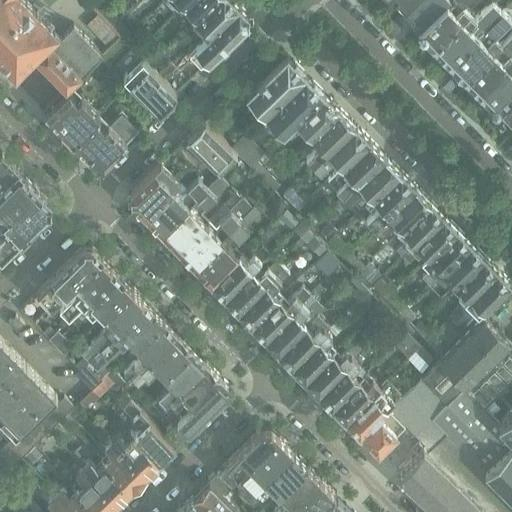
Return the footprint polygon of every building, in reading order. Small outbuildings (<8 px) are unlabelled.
[(0,0),(0,52),(15,68),(32,52),(66,86),(66,87),(102,52),(72,22),(60,34),(26,0),(0,0)] [(91,0),(90,2),(102,15),(109,8),(100,0),(91,0)] [(164,0),(163,1),(175,13),(180,8),(187,0),(164,0)] [(187,0),(180,8),(192,20),(211,0),(187,0)] [(211,0),(192,20),(207,35),(238,4),(234,0),(211,0)] [(394,3),(403,12),(415,0),(390,0),(393,3),(394,3)] [(413,22),(418,28),(446,0),(415,0),(403,12),(413,22)] [(446,0),(418,28),(434,44),(469,9),(462,3),(464,0),(446,0)] [(434,44),(449,60),(501,9),(492,0),(491,0),(475,16),(469,9),(434,44)] [(238,4),(207,35),(189,54),(201,67),(209,60),(249,22),(249,14),(248,14),(238,4)] [(109,8),(102,15),(114,27),(120,20),(109,8)] [(501,9),(449,60),(465,76),(501,42),(494,34),(510,18),(501,9)] [(114,27),(125,38),(132,32),(120,20),(114,27)] [(465,76),(480,92),(511,60),(511,52),(509,50),(511,46),(511,30),(501,42),(465,76)] [(132,32),(125,38),(137,51),(144,44),(132,32)] [(137,51),(141,55),(149,62),(155,56),(144,44),(137,51)] [(164,78),(159,72),(149,62),(141,55),(122,74),(157,110),(177,91),(164,78)] [(248,93),(266,112),(306,73),(288,55),(248,93)] [(171,60),(159,72),(164,78),(177,66),(171,60)] [(497,108),(511,93),(511,60),(480,92),(497,108)] [(164,78),(177,91),(185,83),(179,77),(183,73),(177,66),(164,78)] [(266,112),(284,130),(324,91),(306,73),(266,112)] [(46,112),(71,139),(96,116),(100,111),(98,109),(101,106),(93,99),(90,102),(82,93),(78,98),(69,89),(46,112)] [(339,107),(324,91),(284,130),(292,138),(299,132),(307,139),(312,134),(339,107)] [(511,93),(497,108),(511,122),(511,93)] [(306,157),(313,163),(355,123),(339,107),(312,134),(321,142),(306,157)] [(96,116),(71,139),(96,163),(103,163),(126,140),(138,128),(132,122),(121,111),(111,122),(100,111),(96,116)] [(187,137),(219,170),(237,153),(205,120),(187,137)] [(369,138),(355,123),(313,163),(320,171),(334,156),(343,165),(369,138)] [(232,145),(250,163),(264,150),(246,132),(232,145)] [(336,187),(343,194),(385,153),(369,138),(343,165),(332,175),(340,184),(336,187)] [(176,148),(194,167),(203,159),(184,140),(176,148)] [(0,152),(0,187),(18,169),(1,152),(0,152)] [(400,169),(385,153),(343,194),(350,201),(353,199),(361,207),(364,204),(400,169)] [(253,166),(266,180),(272,174),(259,160),(253,166)] [(145,214),(173,187),(179,181),(161,163),(131,192),(130,192),(131,200),(145,214)] [(0,187),(0,221),(1,222),(36,188),(18,169),(0,187)] [(367,218),(373,225),(415,184),(400,169),(364,204),(373,212),(367,218)] [(272,174),(266,180),(275,189),(281,184),(272,174)] [(173,187),(145,214),(162,231),(208,185),(199,176),(180,195),(173,187)] [(415,184),(373,225),(380,232),(391,221),(400,230),(430,200),(415,184)] [(162,231),(179,248),(207,221),(199,214),(218,196),(208,185),(162,231)] [(284,194),(299,208),(306,200),(291,186),(284,194)] [(0,260),(2,259),(51,211),(51,210),(51,203),(51,202),(36,188),(1,222),(0,222),(0,260)] [(398,249),(403,254),(444,214),(430,200),(400,230),(406,237),(404,239),(406,241),(398,249)] [(195,264),(211,281),(239,254),(231,247),(250,229),(247,226),(261,212),(254,206),(241,219),(195,264)] [(207,221),(179,248),(195,264),(241,219),(232,210),(214,228),(207,221)] [(444,214),(403,254),(410,261),(424,247),(430,254),(457,227),(444,214)] [(430,281),(438,273),(471,241),(457,227),(430,254),(422,262),(429,269),(423,275),(430,281)] [(330,238),(344,254),(352,247),(338,231),(330,238)] [(471,241),(438,273),(444,279),(450,274),(456,280),(483,254),(471,241)] [(344,254),(359,270),(370,259),(355,243),(352,247),(344,254)] [(211,281),(224,295),(254,266),(270,250),(264,244),(248,260),(241,252),(239,254),(211,281)] [(73,283),(102,256),(92,245),(83,247),(37,292),(51,306),(73,283)] [(483,254),(456,280),(464,288),(458,293),(464,300),(497,268),(483,254)] [(61,311),(68,318),(117,272),(111,266),(112,265),(102,255),(102,256),(73,283),(81,291),(61,311)] [(224,295),(238,309),(284,264),(278,257),(261,274),(254,266),(224,295)] [(370,259),(359,270),(372,284),(383,274),(370,259)] [(284,264),(238,309),(251,322),(281,294),(274,286),(290,270),(284,264)] [(497,268),(464,300),(471,306),(473,304),(481,312),(484,308),(511,282),(497,268)] [(117,272),(68,318),(76,327),(92,311),(100,319),(104,314),(132,287),(123,277),(117,272)] [(375,283),(387,297),(394,290),(382,277),(375,283)] [(281,294),(251,322),(265,336),(311,291),(305,285),(288,301),(281,294)] [(132,287),(104,314),(111,321),(91,342),(81,351),(89,359),(148,303),(142,297),(132,287)] [(395,289),(394,290),(387,297),(400,311),(408,303),(395,289)] [(311,291),(265,336),(278,350),(306,322),(307,322),(307,321),(301,315),(318,298),(311,291)] [(154,309),(148,303),(89,359),(98,368),(108,359),(106,358),(128,338),(136,347),(137,346),(164,319),(154,309)] [(408,303),(400,311),(410,322),(418,314),(408,303)] [(278,350),(292,364),(327,328),(337,319),(341,314),(336,308),(314,330),(306,322),(278,350)] [(25,323),(16,314),(9,321),(17,330),(25,323)] [(440,359),(421,377),(447,402),(462,386),(482,405),(511,375),(511,353),(509,351),(511,348),(511,344),(510,343),(495,328),(483,316),(440,359)] [(164,319),(137,346),(144,352),(123,373),(130,380),(178,333),(164,319)] [(297,369),(305,378),(334,350),(327,343),(344,326),(337,319),(327,328),(292,364),(297,369)] [(416,327),(426,337),(433,331),(423,320),(416,327)] [(50,338),(65,353),(73,344),(58,329),(50,338)] [(165,374),(192,347),(178,333),(130,380),(137,387),(157,367),(165,374)] [(0,336),(0,389),(27,363),(11,347),(6,342),(0,336)] [(334,350),(305,378),(319,391),(365,345),(362,342),(353,344),(340,357),(334,350)] [(365,345),(319,391),(332,405),(359,378),(354,372),(375,350),(368,343),(365,345)] [(412,353),(426,367),(434,358),(420,344),(412,353)] [(152,401),(158,408),(206,362),(192,347),(165,374),(171,381),(152,401)] [(76,372),(92,389),(102,379),(86,362),(76,372)] [(206,362),(158,408),(165,415),(185,395),(192,403),(166,429),(178,442),(228,393),(229,393),(229,385),(228,385),(206,362)] [(0,389),(0,422),(13,436),(12,437),(0,449),(0,451),(13,439),(14,441),(57,398),(56,396),(57,395),(56,394),(47,385),(42,379),(27,363),(0,389)] [(421,377),(389,409),(405,425),(423,443),(422,444),(400,466),(397,469),(396,470),(402,475),(430,504),(438,511),(511,511),(511,495),(446,429),(433,416),(447,402),(421,377)] [(332,405),(345,418),(379,385),(371,378),(365,384),(359,378),(332,405)] [(379,385),(345,418),(360,433),(393,399),(385,391),(385,392),(379,385)] [(447,402),(433,416),(446,429),(511,495),(511,435),(502,426),(498,422),(482,405),(462,386),(447,402)] [(0,460),(0,463),(7,471),(48,431),(57,421),(58,421),(74,405),(64,395),(63,396),(64,396),(66,402),(63,404),(59,400),(57,398),(14,441),(13,439),(0,451),(0,453),(6,460),(4,462),(0,460)] [(134,432),(161,459),(175,445),(130,399),(122,406),(140,425),(134,432)] [(511,407),(498,422),(502,426),(511,435),(511,407)] [(389,409),(362,436),(378,451),(405,425),(389,409)] [(219,468),(218,469),(219,470),(220,469),(229,479),(233,482),(238,477),(245,470),(251,465),(250,463),(278,436),(270,428),(270,427),(270,426),(262,426),(262,427),(219,469),(219,468)] [(112,439),(146,474),(161,459),(134,432),(126,440),(118,433),(112,439)] [(252,476),(239,489),(242,492),(239,495),(243,499),(293,451),(278,436),(250,463),(251,465),(245,470),(252,476)] [(111,454),(105,461),(132,488),(146,474),(112,439),(104,447),(111,454)] [(293,451),(243,499),(247,502),(249,499),(254,504),(272,486),(279,494),(308,465),(293,451)] [(89,461),(83,467),(117,502),(132,488),(105,461),(97,468),(89,461)] [(286,500),(274,511),(289,511),(322,480),(308,465),(279,494),(286,500)] [(84,481),(76,488),(99,511),(107,511),(117,502),(83,467),(76,474),(84,481)] [(215,473),(208,480),(217,488),(223,481),(215,474),(216,473),(215,472),(214,473),(215,473)] [(208,480),(193,495),(210,511),(240,511),(225,496),(217,488),(208,480)] [(322,480),(289,511),(319,511),(337,495),(337,494),(322,480)] [(223,481),(217,488),(225,496),(232,490),(223,481)] [(56,495),(72,511),(99,511),(76,488),(68,496),(62,489),(56,495)] [(319,511),(355,511),(337,494),(337,495),(319,511)] [(52,511),(72,511),(56,495),(48,503),(55,509),(52,511)] [(210,511),(193,495),(178,510),(180,511),(210,511)]
